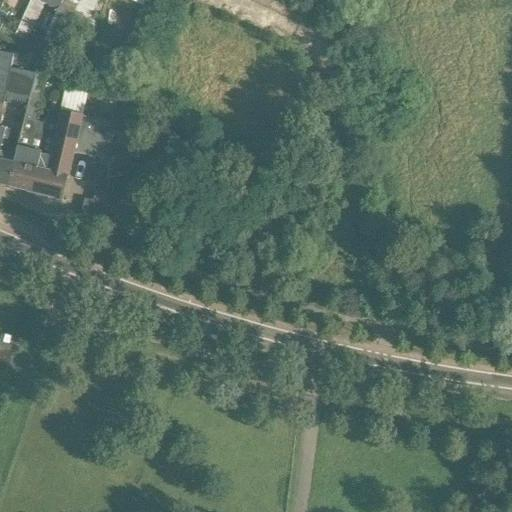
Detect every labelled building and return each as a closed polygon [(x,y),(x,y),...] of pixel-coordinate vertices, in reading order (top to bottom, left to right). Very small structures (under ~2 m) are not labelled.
[(37,0),(57,9),(40,47),(39,53),(36,73),(48,75),(50,64),(52,53),(66,23),(77,28),(82,15),(90,19),(98,0),(37,0)] [(134,0),(157,12),(163,0),(134,0)] [(0,120),(14,55),(0,51),(0,120)] [(106,81),(113,57),(94,51),(87,75),(106,81)] [(118,89),(130,62),(119,58),(107,84),(118,89)] [(34,192),(39,172),(49,127),(36,124),(42,99),(31,96),(16,152),(8,187),(34,192)] [(39,172),(34,192),(63,199),(74,153),(111,160),(115,122),(64,113),(54,109),(49,127),(39,172)] [(0,184),(8,187),(16,152),(0,147),(5,130),(0,128),(0,184)] [(175,160),(154,156),(152,167),(173,171),(175,160)] [(108,194),(103,221),(118,225),(118,232),(146,233),(147,184),(142,184),(142,166),(120,165),(119,180),(111,178),(108,194)] [(81,216),(103,221),(108,194),(96,191),(94,201),(85,199),(81,216)] [(0,372),(7,375),(18,348),(0,341),(0,372)]
